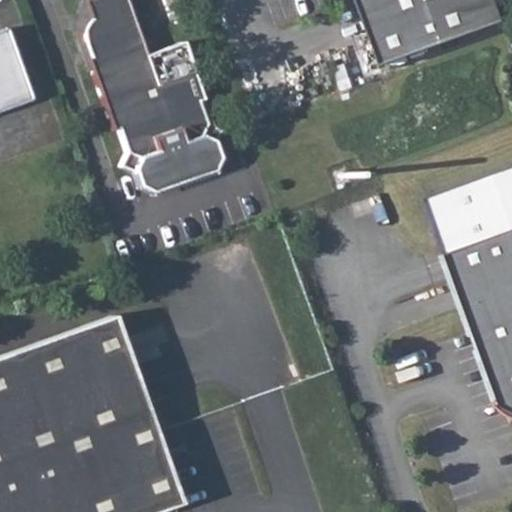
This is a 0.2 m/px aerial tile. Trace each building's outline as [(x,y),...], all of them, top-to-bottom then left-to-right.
[(115,130),(123,153),(117,167),(130,173),(135,188),(148,193),(173,184),(172,181),(181,178),(182,181),(208,172),(214,159),(209,145),(216,131),(202,124),(194,101),(199,99),(179,43),(142,55),(122,0),(81,0),(80,0),(87,19),(79,32),(86,58),(84,59),(110,131),(115,130)] [(366,0),(390,63),(511,17),(511,15),(506,0),(366,0)] [(1,29),(0,29),(0,108),(26,99),(1,29)] [(511,172),(437,197),(505,401),(503,405),(510,411),(511,408),(511,407),(511,172)] [(154,511),(176,504),(108,316),(0,354),(0,511),(154,511)]
